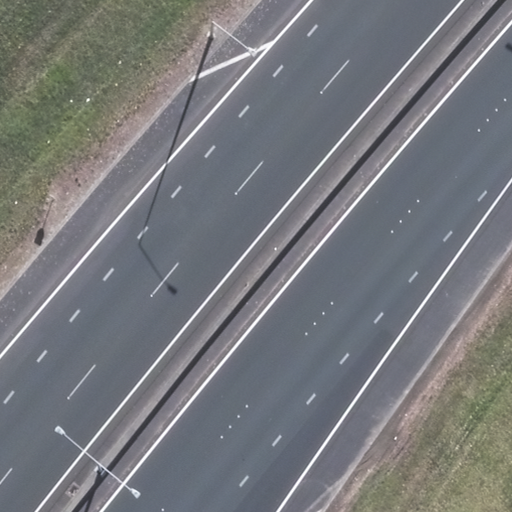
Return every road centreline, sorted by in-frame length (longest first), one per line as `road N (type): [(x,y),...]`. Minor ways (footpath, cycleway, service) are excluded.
road 1 (motorway): [(0,466),(393,0)]
road 2 (motorway): [(511,97),(252,402)]
road 3 (motorway): [(252,402),(157,511)]
road 4 (motorway): [(252,402),(201,511)]
